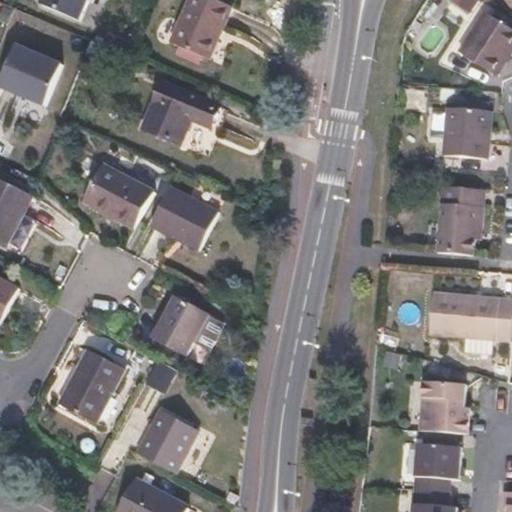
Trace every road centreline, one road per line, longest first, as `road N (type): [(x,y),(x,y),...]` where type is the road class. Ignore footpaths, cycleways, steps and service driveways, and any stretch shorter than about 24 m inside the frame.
road 1 (tertiary): [(275,511),(278,447),(352,40)]
road 2 (track): [(347,252),(511,260)]
road 3 (residential): [(28,383),(97,263)]
